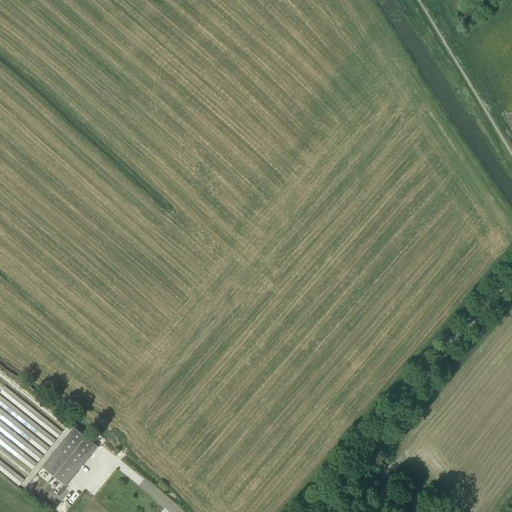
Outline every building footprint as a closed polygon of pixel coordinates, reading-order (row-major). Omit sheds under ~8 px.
[(68,424),(0,370),(0,381),(62,431),(68,424)] [(61,432),(0,383),(0,393),(56,439),(61,432)] [(55,440),(0,396),(0,406),(50,447),(55,440)] [(49,448),(0,409),(0,419),(44,455),(49,448)] [(43,456),(0,421),(0,432),(37,462),(43,456)] [(65,487),(97,448),(73,428),(41,468),(65,487)] [(36,464),(0,434),(0,445),(31,470),(36,464)] [(30,472),(0,447),(0,458),(25,478),(30,472)] [(24,480),(0,460),(0,471),(19,486),(24,480)]
